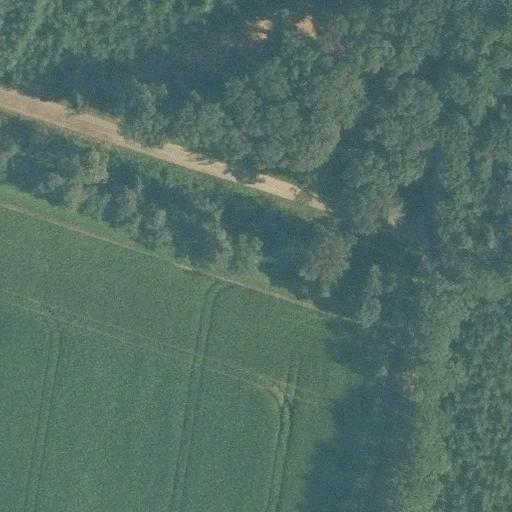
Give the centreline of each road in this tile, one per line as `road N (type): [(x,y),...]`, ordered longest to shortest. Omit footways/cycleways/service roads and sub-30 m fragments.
road 1 (track): [(0,103),(419,241),(377,511)]
road 2 (track): [(511,273),(419,241),(456,0)]
